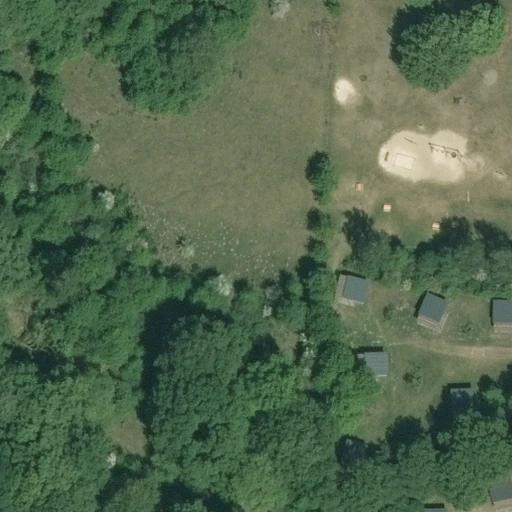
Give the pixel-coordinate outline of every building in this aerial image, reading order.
[(408,288),(388,283),(383,304),(403,308),(408,288)] [(466,291),(446,289),(443,309),(463,312),(466,291)] [(511,300),(501,301),(502,321),(511,321),(511,300)] [(363,361),(344,367),(349,387),(369,381),(363,361)] [(484,404),(469,418),(483,433),(498,419),(484,404)] [(432,418),(414,423),(419,443),(437,439),(432,418)] [(348,434),(348,445),(375,443),(375,432),(348,434)] [(385,450),(364,450),(364,470),(385,470),(385,450)] [(511,503),(511,485),(504,474),(487,485),(503,509),(511,503)] [(462,511),(465,502),(445,498),(442,511),(462,511)]
